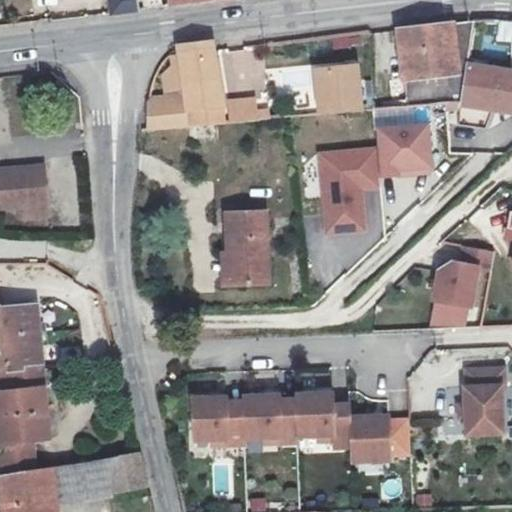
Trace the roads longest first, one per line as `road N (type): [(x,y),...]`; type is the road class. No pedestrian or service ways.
road 1 (residential): [(497,175),(350,316),(125,321)]
road 2 (secondary): [(115,32),(407,0)]
road 3 (tertiary): [(125,321),(112,192),(115,32)]
road 4 (residential): [(132,358),(385,348)]
road 5 (tertiary): [(168,511),(132,358)]
